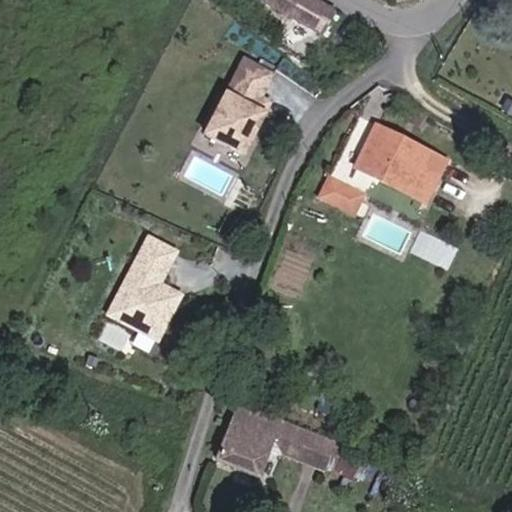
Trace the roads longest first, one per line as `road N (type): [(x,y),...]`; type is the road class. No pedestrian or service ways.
road 1 (track): [(387,64),(291,166),(163,511)]
road 2 (track): [(511,142),(387,64)]
